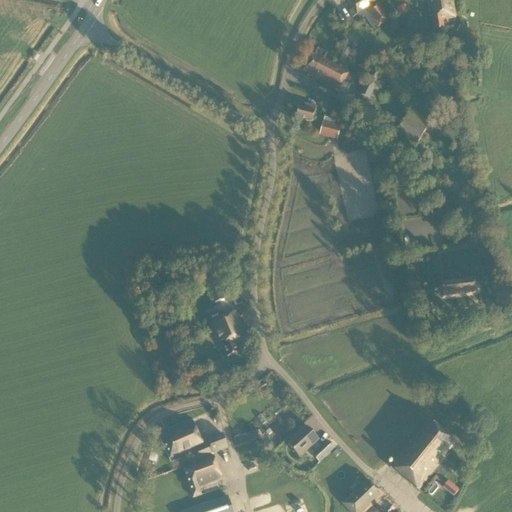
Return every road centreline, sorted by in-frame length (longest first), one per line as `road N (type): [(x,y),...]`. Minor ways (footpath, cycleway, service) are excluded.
road 1 (unclassified): [(273,363),(262,344),(252,272),(272,176),(272,128)]
road 2 (unclassified): [(116,511),(144,429),(160,415),(227,395),(273,363)]
road 3 (unclassified): [(436,238),(369,140),(285,77)]
road 4 (unclassified): [(272,128),(252,124),(85,25)]
road 5 (unclassified): [(377,480),(273,363)]
road 6 (secondary): [(0,147),(85,25)]
